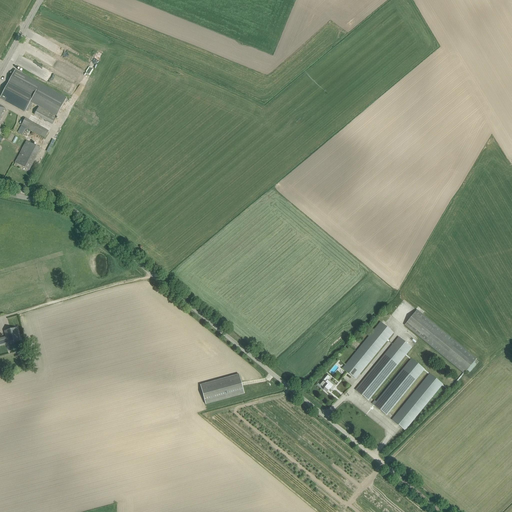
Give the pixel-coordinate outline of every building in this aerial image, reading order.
[(15,70),(0,97),(0,98),(25,112),(26,110),(28,111),(32,103),(39,106),(57,116),(66,99),(15,70)] [(57,116),(39,106),(35,114),(53,124),(57,116)] [(28,128),(45,138),(49,132),(25,119),(18,132),(22,135),(25,129),(27,131),(28,128)] [(26,141),(15,163),(29,170),(35,159),(40,148),(26,141)] [(464,374),(477,358),(418,310),(405,325),(464,374)] [(356,379),(368,364),(393,333),(380,322),(343,368),(356,379)] [(19,339),(16,328),(5,331),(8,342),(19,339)] [(368,400),(398,364),(411,348),(399,337),(356,390),(368,400)] [(424,369),(418,364),(411,359),(374,405),(387,415),(424,369)] [(200,385),(206,404),(244,394),(239,374),(200,385)] [(331,377),(327,374),(322,380),(323,381),(320,385),(324,388),(323,389),(327,392),(330,389),(332,391),(336,386),(328,379),(331,377)] [(430,374),(392,420),(405,430),(442,384),(430,374)]
